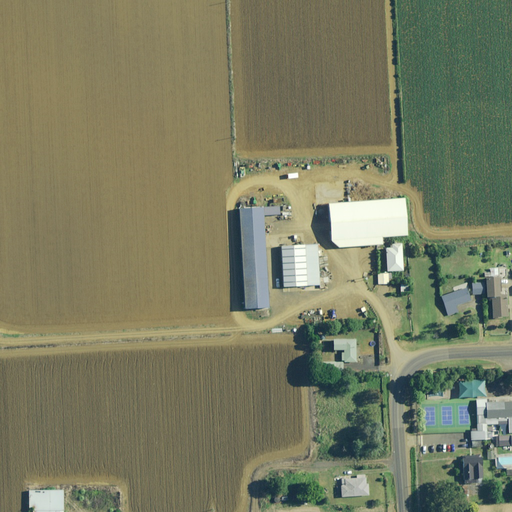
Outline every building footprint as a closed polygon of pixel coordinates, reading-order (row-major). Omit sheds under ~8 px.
[(398,201),(323,205),(325,246),(401,241),(398,201)] [(235,210),(240,310),(263,309),(258,209),(235,210)] [(402,271),(401,244),(392,244),(392,248),(385,248),(386,271),(402,271)] [(278,251),(279,287),(313,286),(312,250),(278,251)] [(499,295),(497,268),(489,269),(490,273),(484,273),(485,298),(491,297),(492,318),(507,317),(505,295),(499,295)] [(388,284),(388,274),(377,274),(378,285),(388,284)] [(483,294),(482,283),(471,283),(472,295),(483,294)] [(470,301),(466,288),(440,297),(447,316),(457,313),(455,306),(470,301)] [(340,362),(319,362),(319,371),(343,372),(343,362),(355,363),(355,341),(332,340),(332,350),(341,350),(340,362)] [(471,431),(472,447),(480,447),(480,440),(486,440),(486,425),(497,425),(497,420),(507,419),(507,434),(511,434),(511,401),(485,403),(485,401),(475,401),(476,430),(471,431)] [(504,439),(492,440),(493,451),(505,449),(504,439)] [(476,459),(458,460),(459,485),(478,484),(476,459)] [(365,484),(365,478),(364,478),(363,475),(355,475),(356,479),(341,480),(341,486),(339,486),(340,497),(368,495),(367,484),(365,484)] [(61,511),(62,491),(28,491),(28,508),(32,508),(31,511),(61,511)]
